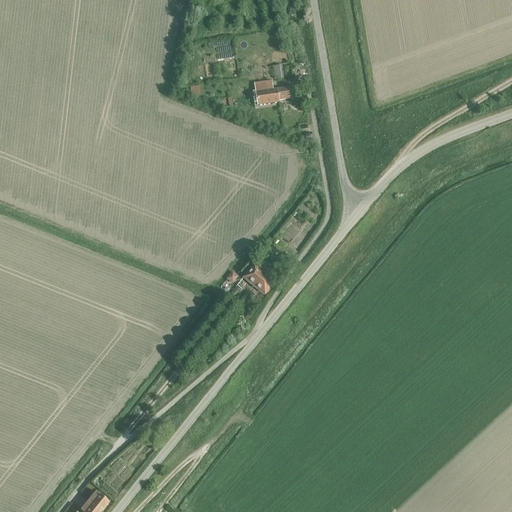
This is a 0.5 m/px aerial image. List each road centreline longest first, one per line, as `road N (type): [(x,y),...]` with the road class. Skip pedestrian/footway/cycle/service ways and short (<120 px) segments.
road 1 (unclassified): [(294,81),(307,84),(328,218),(268,302),(253,340)]
road 2 (unclassified): [(59,511),(121,444),(253,340)]
road 3 (unclassified): [(115,511),(253,340)]
road 4 (unclassified): [(359,209),(343,176),(313,0)]
road 5 (unclassified): [(359,209),(406,155),(511,113)]
road 6 (unclassified): [(253,340),(359,209)]
